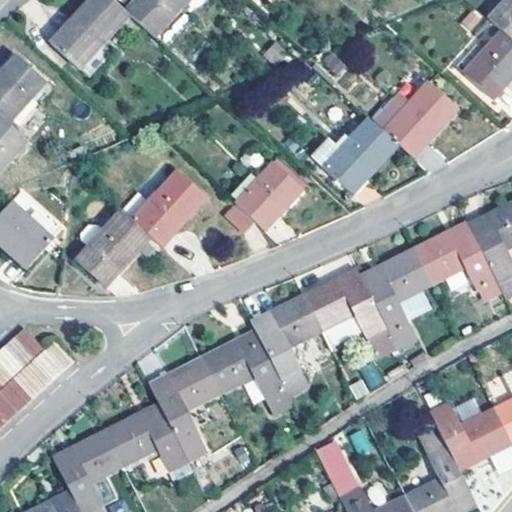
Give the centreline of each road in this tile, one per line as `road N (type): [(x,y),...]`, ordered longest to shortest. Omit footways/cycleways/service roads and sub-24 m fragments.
road 1 (residential): [(506,160),(321,253),(162,312)]
road 2 (residential): [(0,463),(162,312)]
road 3 (residential): [(162,312),(0,308)]
